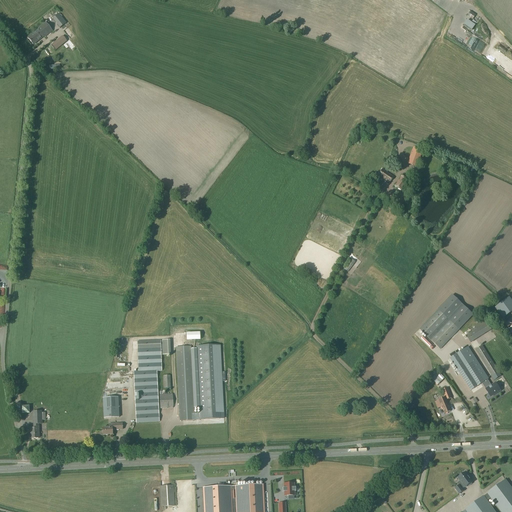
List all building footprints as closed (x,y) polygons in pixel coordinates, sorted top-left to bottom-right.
[(49,11),(39,18),(42,22),(45,19),(47,22),(51,19),(49,16),(52,14),(49,11)] [(466,17),(471,22),(475,17),(470,13),(466,17)] [(59,14),(52,19),(60,29),(67,23),(59,14)] [(28,39),(33,45),(52,30),(47,24),(28,39)] [(52,45),(56,51),(67,42),(62,36),(52,45)] [(423,151),(414,148),(409,163),(417,166),(423,151)] [(384,180),(389,184),(394,177),(382,169),(377,177),(383,181),(384,180)] [(407,181),(401,176),(394,187),(400,191),(407,181)] [(377,191),(380,188),(371,181),(368,185),(377,191)] [(393,204),(399,208),(406,198),(400,193),(393,204)] [(348,272),(356,262),(351,259),(344,269),(348,272)] [(452,295),(419,330),(440,350),(473,315),(452,295)] [(511,304),(508,298),(495,306),(501,315),(511,308),(511,304)] [(474,327),(476,330),(467,336),(471,343),(492,330),(488,323),(487,324),(485,320),(474,327)] [(161,341),(162,355),(170,355),(170,340),(161,341)] [(157,371),(162,371),(161,341),(138,342),(138,349),(139,372),(134,372),(136,423),(160,422),(157,371)] [(220,344),(196,346),(200,419),(224,418),(220,344)] [(476,350),(493,377),(500,372),(483,346),(476,350)] [(180,421),(195,421),(192,347),(176,347),(180,421)] [(455,351),(449,355),(451,358),(450,358),(471,390),(482,383),(483,383),(488,380),(489,379),(468,347),(457,354),(455,351)] [(431,379),(437,386),(444,379),(437,370),(434,373),(435,375),(431,379)] [(486,389),(491,397),(501,391),(496,383),(492,386),(488,380),(483,383),(486,389)] [(442,391),(445,398),(446,401),(447,400),(453,398),(448,388),(442,391)] [(118,398),(103,399),(104,419),(119,418),(118,398)] [(445,398),(439,400),(445,414),(451,412),(447,400),(446,401),(445,398)] [(19,406),(19,414),(27,415),(27,406),(19,406)] [(39,439),(39,425),(42,424),(42,421),(46,421),(46,413),(41,413),(41,412),(33,412),(34,429),(30,429),(30,436),(31,436),(31,439),(39,439)] [(347,433),(356,433),(357,424),(353,424),(353,421),(347,420),(347,433)] [(103,428),(103,435),(113,435),(113,430),(123,430),(123,424),(109,424),(109,428),(103,428)] [(464,474),(463,473),(460,475),(461,476),(458,478),(462,484),(459,486),(455,489),(459,494),(463,491),(461,489),(464,487),(465,488),(468,486),(471,484),(471,483),(472,482),(465,473),(464,474)] [(488,494),(483,497),(486,502),(491,498),(501,511),(511,511),(511,490),(505,481),(488,494)] [(295,488),(294,488),(294,483),(283,484),(283,488),(282,488),(282,492),(283,492),(284,497),(295,496),(294,492),(295,492),(295,488)] [(203,488),(204,511),(263,511),(262,485),(203,488)] [(160,487),(161,507),(174,506),(173,486),(160,487)] [(400,496),(402,499),(409,494),(404,487),(394,494),(397,498),(400,496)] [(483,497),(465,510),(466,510),(463,511),(493,511),(486,502),(483,497)]
